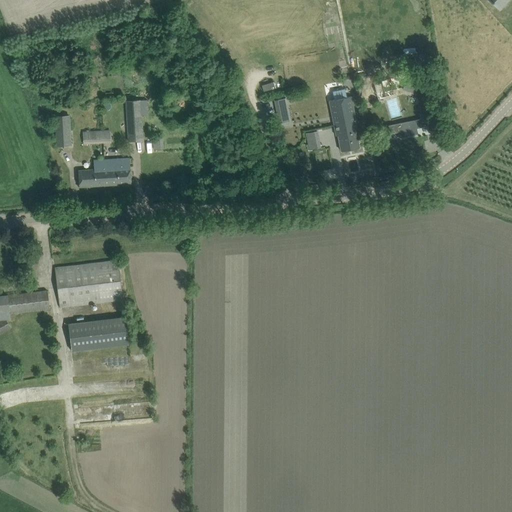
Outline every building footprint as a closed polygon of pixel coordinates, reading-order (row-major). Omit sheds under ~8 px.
[(489,0),(500,9),(506,3),(504,2),(505,0),(489,0)] [(358,53),(318,61),(321,74),(360,65),(358,53)] [(378,100),(395,96),(389,77),(373,82),(378,100)] [(399,89),(398,98),(415,100),(416,91),(399,89)] [(335,100),(329,101),(336,136),(338,136),(341,151),(360,148),(358,140),(360,139),(351,97),(346,98),(345,91),(344,91),(343,91),(333,93),(335,100)] [(285,98),(275,100),(280,123),(289,121),(285,98)] [(141,100),(126,101),(128,142),(143,141),(142,120),(142,118),(141,102),(141,100)] [(72,146),(70,115),(55,116),(56,147),(72,146)] [(417,128),(426,127),(424,118),(388,126),(390,134),(399,132),(400,137),(418,134),(417,128)] [(103,130),(90,131),(91,144),(103,143),(103,130)] [(94,170),(78,171),(79,187),(131,184),(130,158),(94,161),(94,170)] [(305,179),(337,178),(337,165),(305,166),(305,179)] [(60,307),(123,300),(118,261),(55,268),(60,307)] [(10,315),(50,310),(47,291),(0,297),(0,321),(2,321),(0,322),(0,335),(11,329),(6,321),(11,320),(10,315)] [(72,352),(128,345),(125,317),(69,324),(72,352)]
